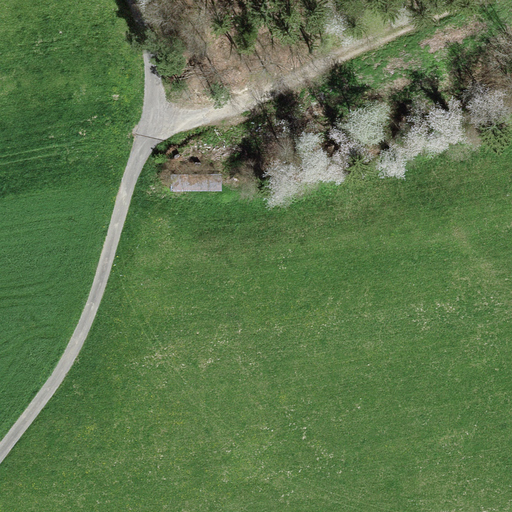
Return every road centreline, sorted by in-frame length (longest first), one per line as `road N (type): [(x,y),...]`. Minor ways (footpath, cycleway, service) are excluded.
road 1 (track): [(0,453),(69,358),(93,307),(146,127),(149,36),(138,0)]
road 2 (track): [(146,127),(234,106),(461,0)]
